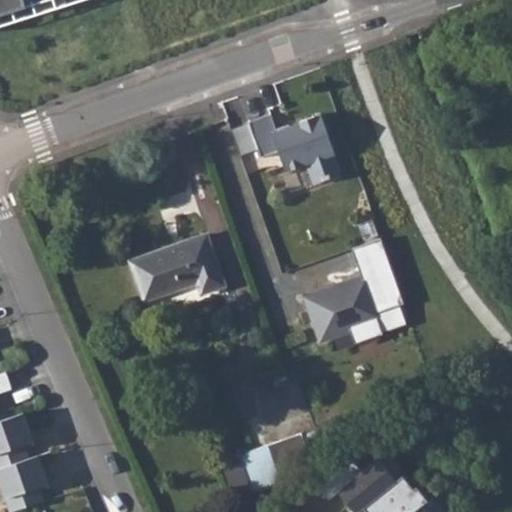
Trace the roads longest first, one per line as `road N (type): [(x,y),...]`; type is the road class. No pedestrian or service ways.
road 1 (residential): [(0,152),(438,0)]
road 2 (residential): [(123,511),(0,211)]
